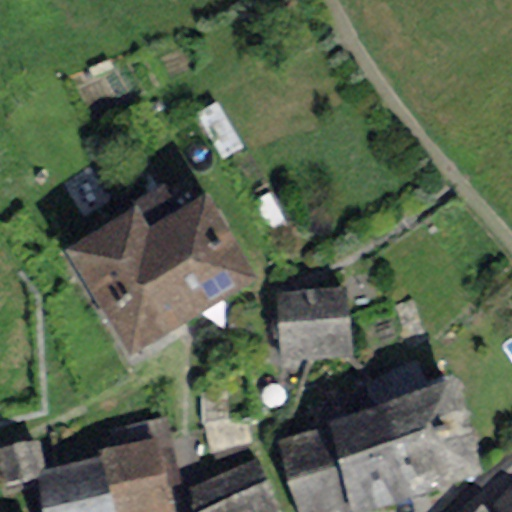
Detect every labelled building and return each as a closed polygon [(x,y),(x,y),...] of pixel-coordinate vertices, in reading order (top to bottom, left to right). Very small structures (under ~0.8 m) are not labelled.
[(257,279),(207,194),(195,173),(135,208),(146,228),(197,314),(257,279)] [(197,314),(146,228),(135,208),(61,251),(124,357),(197,314)] [(345,287),(274,292),(280,364),(350,359),(345,287)] [(326,428),(273,444),(293,511),(342,511),(346,511),(358,511),(484,474),(456,382),(324,422),(326,428)] [(98,449),(100,458),(110,511),(169,511),(155,437),(98,449)] [(41,511),(110,511),(100,458),(33,471),(41,511)] [(277,511),(259,461),(189,487),(189,511),(277,511)] [(511,511),(511,485),(482,511),(511,511)]
